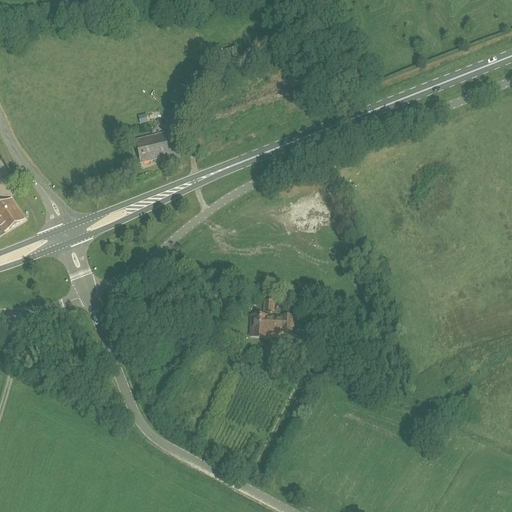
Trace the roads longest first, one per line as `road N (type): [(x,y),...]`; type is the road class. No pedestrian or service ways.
road 1 (unclassified): [(87,293),(130,274),(247,186),(511,80)]
road 2 (unclassified): [(280,511),(140,428),(87,293)]
road 3 (secondary): [(258,155),(511,55)]
road 4 (secondary): [(69,243),(258,155)]
road 5 (secondary): [(258,155),(63,228)]
road 6 (unclassified): [(63,228),(0,121)]
